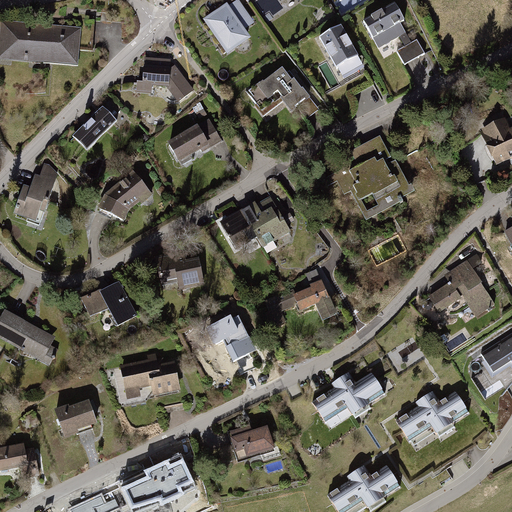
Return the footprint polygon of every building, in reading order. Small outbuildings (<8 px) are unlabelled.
[(238,0),(205,22),(227,56),(252,40),(246,32),(256,26),(238,0)] [(397,9),(366,26),(384,59),(395,53),(391,45),(400,40),(404,48),(397,53),(405,68),(425,57),(417,43),(413,45),(401,25),(405,23),(397,9)] [(79,28),(1,21),(0,33),(0,58),(79,66),(80,50),(94,52),(96,19),(79,18),(79,28)] [(321,42),(340,77),(363,65),(344,30),(321,42)] [(144,65),(142,90),(152,91),(152,86),(174,88),(181,96),(193,89),(182,75),(171,75),(171,67),(144,65)] [(287,65),(250,93),(267,115),(284,101),(305,129),(325,114),(287,65)] [(104,110),(75,138),(89,152),(118,124),(104,110)] [(507,120),(480,133),(496,168),(511,160),(511,129),(511,130),(507,120)] [(210,122),(170,144),(183,166),(222,145),(210,122)] [(356,163),(325,179),(330,187),(338,183),(345,195),(351,192),(367,221),(414,195),(383,135),(350,153),(356,163)] [(25,187),(16,215),(36,221),(39,211),(45,212),(51,190),(57,192),(64,170),(44,164),(40,177),(35,175),(31,189),(25,187)] [(107,196),(99,214),(125,226),(132,213),(154,198),(138,175),(107,196)] [(237,222),(225,229),(230,237),(252,226),(264,249),(292,233),(288,226),(295,223),(290,214),(284,217),(272,195),(234,216),(237,222)] [(178,254),(158,259),(163,284),(177,281),(180,294),(207,288),(200,259),(180,263),(178,254)] [(451,286),(432,298),(441,313),(464,299),(477,320),(498,307),(475,270),(488,264),(482,254),(445,277),(451,286)] [(298,306),(301,312),(317,306),(323,322),(338,315),(317,270),(305,275),(312,289),(297,295),(294,290),(289,292),(287,287),(278,290),(280,295),(265,301),(270,313),(265,315),(271,330),(286,323),(282,313),(298,306)] [(84,302),(93,320),(110,311),(119,328),(140,317),(122,282),(84,302)] [(5,312),(0,321),(0,340),(50,367),(59,351),(53,348),(57,339),(5,312)] [(208,328),(217,347),(224,344),(233,365),(258,355),(240,314),(208,328)] [(511,338),(484,356),(494,373),(511,362),(511,338)] [(149,362),(120,367),(126,400),(143,398),(141,390),(152,388),(154,398),(181,393),(176,363),(158,366),(156,356),(148,357),(149,362)] [(335,390),(314,403),(330,428),(353,413),(357,419),(373,409),(371,405),(386,395),(373,374),(357,384),(351,374),(332,386),(335,390)] [(418,408),(397,421),(414,447),(438,432),(441,438),(456,429),(453,423),(468,414),(457,395),(441,405),(434,393),(416,404),(418,408)] [(70,406),(56,411),(67,439),(79,435),(78,432),(98,424),(89,401),(71,408),(70,406)] [(253,427),(230,434),(239,462),(278,450),(270,426),(254,431),(253,427)] [(25,445),(0,448),(0,471),(36,466),(33,450),(26,451),(25,445)] [(147,475),(121,487),(132,511),(139,511),(193,488),(179,458),(146,473),(147,475)] [(352,483),(329,497),(338,511),(365,511),(367,511),(368,511),(373,511),(389,503),(386,498),(400,489),(388,470),(372,479),(366,469),(350,479),(352,483)]
